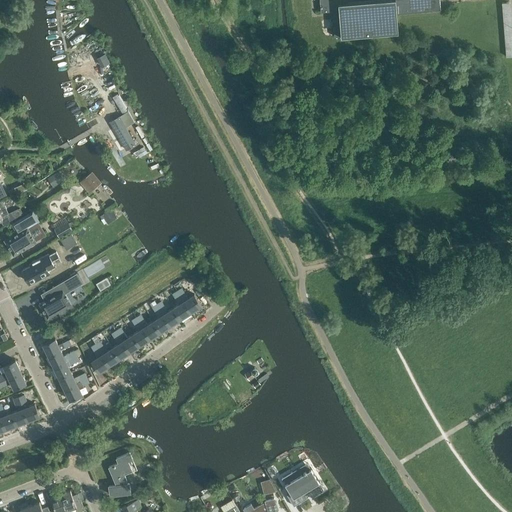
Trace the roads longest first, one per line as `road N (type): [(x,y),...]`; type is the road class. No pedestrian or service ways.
road 1 (residential): [(62,422),(220,305)]
road 2 (residential): [(62,422),(0,293)]
